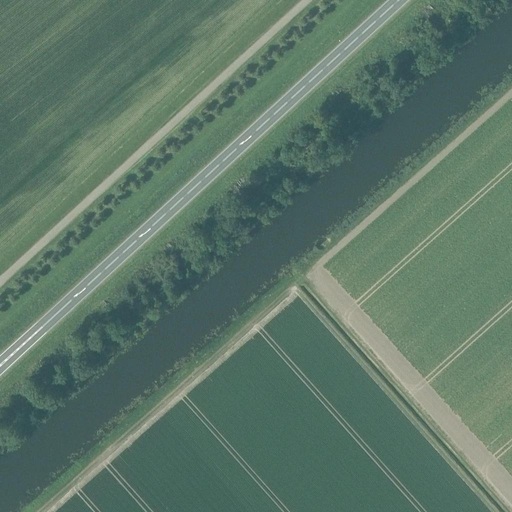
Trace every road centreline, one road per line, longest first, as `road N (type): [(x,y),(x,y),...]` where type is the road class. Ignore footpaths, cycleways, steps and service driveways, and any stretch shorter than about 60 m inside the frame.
road 1 (trunk): [(0,363),(392,0)]
road 2 (unclassified): [(0,281),(307,0)]
